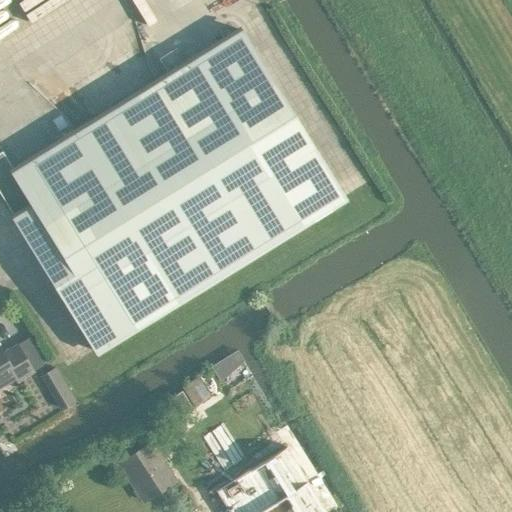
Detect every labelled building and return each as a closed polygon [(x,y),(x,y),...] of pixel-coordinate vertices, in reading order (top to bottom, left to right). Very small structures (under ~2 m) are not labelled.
[(2,150),(0,151),(0,193),(31,243),(97,351),(344,201),(277,92),(238,29),(12,168),(2,150)] [(60,115),(52,120),(59,130),(67,125),(60,115)] [(31,297),(69,361),(93,347),(55,283),(31,297)] [(0,346),(0,386),(15,377),(17,380),(35,369),(46,362),(37,347),(25,354),(18,343),(17,341),(2,351),(0,346)] [(55,367),(42,374),(50,387),(62,380),(55,367)] [(193,404),(213,394),(202,373),(182,384),(193,404)] [(161,403),(173,421),(193,408),(181,390),(161,403)] [(327,511),(283,435),(212,475),(233,511),(327,511)] [(142,500),(177,478),(152,440),(118,462),(142,500)]
